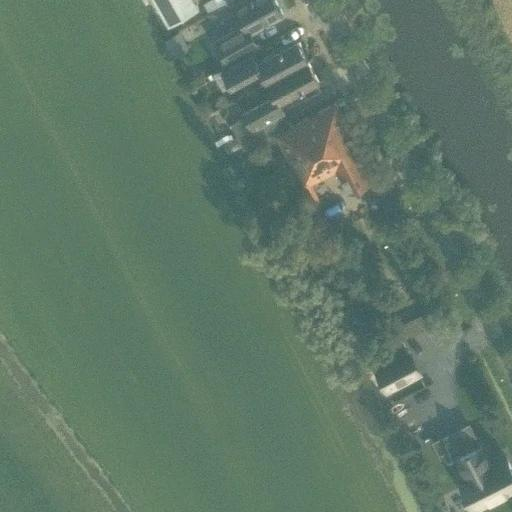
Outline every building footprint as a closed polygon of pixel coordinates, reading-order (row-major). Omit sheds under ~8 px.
[(154,0),(169,26),(199,9),(193,0),(154,0)] [(228,0),(208,0),(204,3),(209,12),(229,1),(228,0)] [(244,0),(235,5),(242,18),(232,24),(235,31),(216,41),(228,62),(258,45),(250,31),(282,13),(275,0),(244,0)] [(178,34),(166,40),(173,54),(185,48),(178,34)] [(256,61),(252,53),(222,69),(231,86),(261,70),(268,83),(308,61),(296,40),(256,61)] [(233,124),(239,135),(261,123),(283,110),(279,102),(318,80),(308,61),(268,83),(261,86),(267,97),(252,106),(251,105),(244,109),(248,116),(233,124)] [(307,184),(336,169),(348,191),(374,177),(336,103),(277,133),(296,170),(299,169),(307,184)] [(291,123),(285,111),(287,111),(286,109),(283,110),(261,123),(239,135),(245,147),(291,123)] [(228,131),(215,138),(218,143),(231,136),(228,131)] [(319,207),(291,222),(300,239),(329,224),(319,207)] [(383,216),(374,220),(378,227),(386,223),(383,216)] [(407,330),(420,353),(463,329),(450,306),(407,330)] [(410,354),(379,370),(388,388),(419,372),(410,354)] [(446,435),(434,441),(444,460),(456,454),(446,435)] [(484,442),(457,456),(465,473),(460,475),(476,507),(511,489),(511,466),(505,452),(492,459),(484,442)]
